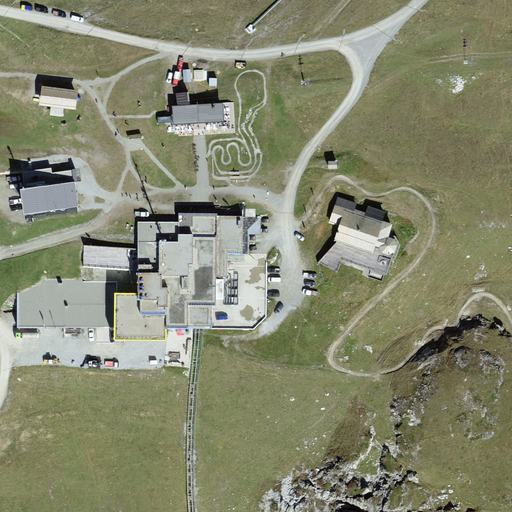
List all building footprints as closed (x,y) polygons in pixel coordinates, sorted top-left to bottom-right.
[(81,88),(42,84),(40,102),(52,104),(51,116),(61,117),(62,105),(80,106),(81,88)] [(178,102),(190,101),(190,89),(177,90),(178,102)] [(223,101),(171,104),(172,123),(224,119),(223,101)] [(49,166),(22,170),(24,181),(19,182),(23,209),(39,207),(77,203),(75,189),(73,171),(50,173),(49,166)] [(357,201),(336,195),(328,222),(337,225),(332,245),(317,261),(337,271),(341,260),(364,268),(385,275),(396,243),(394,236),(389,234),(393,223),(383,219),(386,209),(367,204),(365,210),(355,208),(357,201)] [(114,329),(113,340),(167,340),(167,328),(198,329),(211,329),(211,305),(216,305),(216,276),(217,213),(215,213),(205,213),(178,212),(178,222),(138,222),(137,293),(117,292),(114,292),(114,329)] [(248,213),(217,213),(216,276),(226,276),(227,253),(247,253),(248,213)] [(84,246),(84,267),(130,267),(130,246),(84,246)] [(266,254),(247,253),(227,253),(226,276),(216,276),(216,305),(211,305),(211,329),(253,329),(265,315),(266,254)] [(114,292),(117,292),(117,282),(73,282),(74,274),(18,274),(17,326),(114,329),(114,292)]
